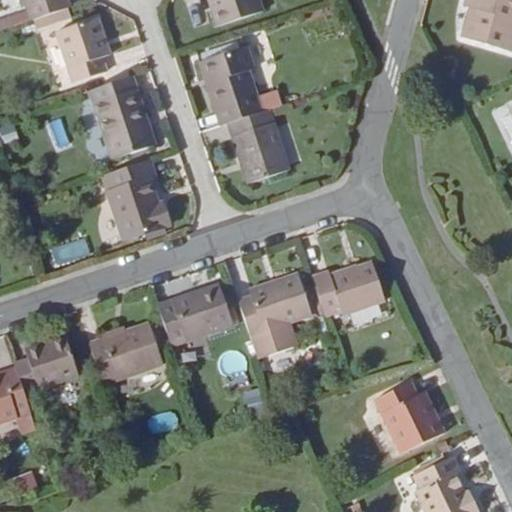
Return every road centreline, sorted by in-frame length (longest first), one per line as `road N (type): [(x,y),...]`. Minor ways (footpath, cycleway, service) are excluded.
road 1 (residential): [(377,199),(511,477)]
road 2 (residential): [(143,0),(221,242)]
road 3 (residential): [(0,316),(221,242)]
road 4 (residential): [(410,0),(368,161),(377,199)]
road 5 (residential): [(221,242),(377,199)]
